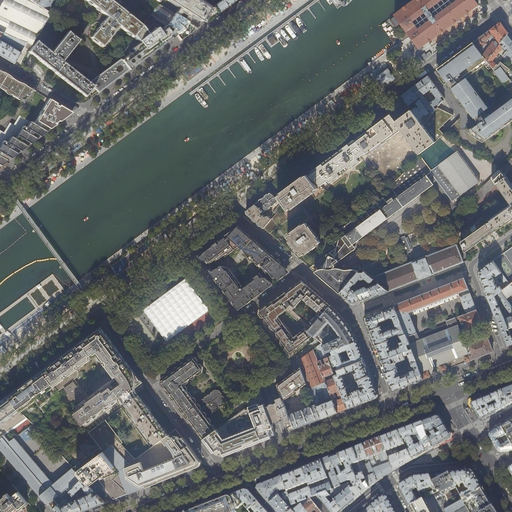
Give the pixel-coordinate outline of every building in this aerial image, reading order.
[(31,45),(49,15),(46,14),(47,11),(29,0),(0,0),(0,32),(3,34),(26,43),(25,43),(28,44),(31,45)] [(29,0),(47,11),(53,0),(29,0)] [(133,37),(142,26),(113,2),(109,0),(85,0),(107,17),(90,37),(102,47),(119,26),(133,37)] [(151,13),(157,4),(158,4),(158,3),(153,0),(140,0),(140,1),(144,4),(144,8),(151,13)] [(206,2),(204,1),(203,3),(197,0),(167,0),(178,7),(174,14),(178,16),(180,13),(185,16),(183,19),(187,22),(191,15),(201,21),(201,20),(205,22),(217,14),(218,13),(211,4),(210,5),(208,3),(206,2)] [(228,6),(235,0),(220,0),(217,3),(215,0),(213,0),(211,4),(218,13),(228,6)] [(414,0),(394,15),(387,21),(387,22),(388,23),(392,28),(395,26),(415,51),(468,12),(478,5),(474,0),(414,0)] [(167,26),(174,14),(157,4),(151,13),(150,14),(167,26)] [(174,14),(158,4),(157,4),(174,14),(181,18),(184,20),(187,22),(183,19),(178,16),(174,14)] [(129,70),(141,61),(156,50),(167,42),(174,36),(177,35),(176,33),(173,31),(169,27),(167,26),(150,14),(142,26),(133,37),(134,38),(127,48),(126,48),(120,58),(121,59),(120,59),(129,70)] [(182,39),(198,28),(197,28),(189,23),(187,22),(184,20),(181,18),(174,14),(167,26),(169,27),(173,31),(176,33),(177,35),(181,40),(182,39)] [(487,61),(507,34),(508,33),(503,26),(500,22),(495,26),(487,32),(473,42),(474,43),(480,51),(488,45),(486,43),(487,42),(486,41),(488,39),(490,41),(493,38),(492,36),(494,35),(494,36),(493,37),(494,38),(495,37),(499,43),(497,44),(496,42),(493,42),(483,55),(487,61)] [(93,87),(89,83),(62,61),(78,40),(68,31),(51,52),(37,41),(28,52),(31,54),(34,57),(85,97),(88,93),(93,87)] [(25,43),(26,43),(3,34),(0,39),(0,55),(2,57),(14,64),(20,53),(0,41),(2,39),(22,50),(25,43)] [(495,65),(496,64),(493,61),(503,47),(506,50),(502,56),(509,62),(511,64),(511,40),(507,34),(487,61),(492,68),(493,69),(496,65),(495,65)] [(460,54),(439,69),(436,71),(440,76),(438,77),(444,85),(448,82),(452,88),(453,90),(458,98),(459,98),(461,100),(462,99),(464,101),(463,102),(463,103),(464,104),(465,104),(466,104),(466,105),(465,106),(466,108),(468,111),(471,115),(472,115),(478,123),(475,125),(475,124),(469,128),(467,130),(468,131),(470,132),(473,135),(477,138),(481,141),(483,142),(511,120),(511,70),(506,65),(508,62),(501,57),(499,60),(496,64),(496,65),(493,69),(509,91),(502,96),(487,107),(466,79),(485,65),(488,69),(489,69),(490,69),(492,68),(487,61),(483,55),(480,51),(474,43),(460,54)] [(425,59),(432,54),(430,52),(425,55),(424,53),(420,56),(415,59),(419,64),(425,59)] [(89,83),(93,87),(97,91),(98,92),(103,89),(129,70),(120,59),(95,78),(89,83)] [(0,88),(8,93),(16,79),(2,71),(0,69),(0,88)] [(376,78),(383,87),(390,82),(395,79),(388,69),(376,78)] [(419,100),(426,109),(427,108),(428,109),(430,109),(432,113),(436,109),(434,107),(435,106),(436,106),(437,105),(436,105),(437,104),(439,106),(443,101),(441,98),(443,96),(436,87),(434,89),(433,88),(435,86),(428,76),(420,82),(411,88),(418,99),(420,97),(422,98),(419,100)] [(17,99),(25,85),(18,81),(16,79),(8,93),(17,99)] [(31,91),(32,89),(25,85),(17,99),(19,100),(31,91)] [(418,99),(411,88),(408,91),(401,96),(406,101),(409,106),(418,99)] [(31,91),(19,100),(24,103),(31,91)] [(59,122),(71,113),(59,105),(58,106),(55,105),(56,104),(53,102),(48,99),(43,106),(35,120),(50,128),(59,122)] [(426,109),(419,100),(416,103),(419,107),(418,108),(417,107),(416,108),(416,107),(412,110),(423,124),(425,122),(422,118),(422,116),(425,114),(427,115),(429,113),(426,109)] [(419,154),(437,140),(442,135),(444,134),(439,129),(453,115),(438,107),(436,109),(432,113),(425,122),(423,124),(412,110),(409,106),(406,101),(397,108),(355,139),(356,140),(365,153),(386,181),(394,175),(393,173),(419,154)] [(26,127),(30,121),(22,117),(16,127),(12,124),(6,134),(10,136),(11,136),(14,138),(22,125),(26,127)] [(38,137),(50,128),(35,120),(33,123),(30,121),(26,127),(22,125),(14,138),(11,136),(10,136),(13,138),(27,146),(38,137)] [(7,142),(10,136),(6,134),(1,131),(0,133),(0,144),(3,140),(7,142)] [(19,152),(27,146),(13,138),(10,136),(7,142),(3,140),(0,144),(0,153),(9,159),(19,152)] [(365,153),(356,140),(354,142),(351,144),(360,156),(365,153)] [(329,182),(359,161),(357,158),(360,156),(351,144),(349,145),(348,144),(343,148),(344,149),(333,157),(323,165),(322,164),(317,168),(318,169),(309,175),(321,185),(328,180),(329,182)] [(333,157),(344,149),(343,148),(322,164),(323,165),(333,157)] [(352,244),(432,185),(431,183),(436,180),(452,201),(480,180),(457,150),(438,164),(438,165),(431,170),(421,156),(390,186),(392,189),(395,194),(386,201),(382,196),(355,217),(338,230),(342,236),(343,237),(345,235),(352,244)] [(9,159),(0,153),(0,165),(8,160),(9,159)] [(511,218),(511,187),(504,175),(511,167),(511,157),(502,167),(472,197),(476,203),(496,184),(511,206),(489,221),(495,231),(511,218)] [(270,233),(326,190),(321,185),(309,175),(308,174),(304,177),(292,186),(281,194),(276,198),(279,200),(280,199),(282,202),(284,204),(278,211),(275,214),(272,218),(264,228),(270,233)] [(292,186),(304,177),(304,176),(280,193),(281,194),(292,186)] [(279,200),(276,198),(270,193),(263,198),(255,204),(263,211),(264,212),(267,210),(271,207),(270,206),(271,206),(272,206),(275,204),(279,200)] [(278,211),(284,204),(282,202),(273,212),(274,213),(276,210),(278,211)] [(264,228),(272,218),(268,215),(265,217),(263,215),(261,214),(263,211),(255,204),(247,210),(247,214),(254,220),(264,228)] [(488,236),(495,231),(489,221),(485,215),(458,234),(465,252),(475,245),(488,236)] [(309,226),(306,222),(303,225),(291,234),(287,236),(290,240),(299,252),(302,255),(305,253),(317,244),(320,242),(318,238),(309,226)] [(291,234),(303,225),(302,223),(290,232),(291,234)] [(319,237),(310,225),(309,226),(318,238),(319,237)] [(253,240),(240,229),(239,228),(238,228),(237,229),(237,230),(237,231),(239,234),(237,235),(234,230),(232,231),(219,241),(199,255),(201,257),(200,258),(201,260),(203,261),(204,261),(208,261),(209,262),(212,260),(213,263),(219,258),(220,260),(229,254),(230,255),(238,250),(238,251),(242,249),(243,250),(244,250),(250,259),(253,258),(259,267),(261,266),(267,274),(269,272),(271,276),(273,275),(278,280),(287,273),(287,269),(279,263),(263,249),(253,240)] [(340,259),(355,248),(352,244),(345,235),(343,237),(346,241),(336,254),(340,259)] [(333,267),(340,259),(336,254),(346,241),(343,237),(342,236),(331,244),(336,248),(337,249),(326,256),(329,260),(320,267),(322,269),(324,272),(320,272),(318,275),(321,277),(339,294),(351,280),(358,271),(361,268),(357,265),(347,269),(344,270),(341,270),(336,269),(333,268),(333,267)] [(405,238),(404,236),(398,239),(408,263),(411,262),(408,253),(410,251),(410,250),(405,238)] [(299,252),(290,240),(289,241),(297,252),(299,252)] [(306,254),(318,245),(317,244),(305,253),(306,254)] [(434,274),(463,262),(463,261),(457,244),(427,256),(426,255),(425,255),(426,256),(422,257),(422,256),(421,257),(421,258),(411,262),(408,263),(372,277),(376,280),(378,282),(389,291),(402,286),(418,279),(418,280),(426,277),(434,274)] [(326,256),(337,249),(336,248),(325,255),(326,256)] [(501,272),(493,261),(480,270),(478,274),(482,283),(487,295),(494,293),(495,295),(496,294),(500,291),(503,289),(500,285),(498,287),(496,285),(496,284),(496,283),(494,283),(494,282),(495,281),(492,275),(493,274),(497,275),(501,272)] [(241,307),(272,284),(265,277),(264,278),(260,273),(242,286),(229,269),(223,266),(222,266),(220,266),(220,267),(219,268),(219,269),(218,270),(215,270),(212,272),(224,289),(237,307),(239,305),(241,307)] [(376,280),(372,277),(365,271),(364,272),(359,272),(358,271),(351,280),(354,283),(355,284),(360,279),(364,279),(364,278),(369,282),(371,282),(372,283),(374,282),(376,280)] [(509,284),(503,275),(500,277),(504,282),(505,281),(508,285),(509,284)] [(184,278),(141,308),(164,340),(207,310),(184,278)] [(493,351),(487,336),(482,338),(471,343),(470,342),(466,344),(463,338),(455,317),(446,321),(447,326),(443,328),(442,326),(428,331),(429,333),(425,335),(426,337),(419,340),(409,312),(458,293),(460,297),(466,313),(459,316),(464,330),(482,324),(464,278),(454,282),(443,286),(426,293),(410,299),(394,305),(405,333),(410,344),(416,361),(423,379),(430,376),(429,376),(432,375),(434,374),(434,375),(437,373),(439,372),(441,371),(442,372),(447,369),(466,362),(469,361),(472,360),(471,359),(474,358),(476,357),(488,353),(493,351)] [(206,293),(195,279),(190,282),(201,297),(206,293)] [(288,307),(285,302),(296,295),(298,297),(301,293),(300,291),(302,290),(303,291),(308,286),(304,283),(301,280),(291,288),(289,288),(285,291),(285,293),(283,293),(279,296),(278,298),(277,297),(273,300),(272,302),(271,302),(266,305),(266,307),(265,307),(261,309),(260,314),(263,318),(265,318),(264,320),(267,324),(269,324),(273,330),(275,330),(277,333),(277,334),(281,340),(281,342),(284,346),(286,346),(285,348),(289,352),(293,353),(299,348),(299,346),(301,346),(303,345),(303,343),(305,343),(309,340),(309,338),(313,335),(308,330),(305,327),(297,334),(294,337),(279,317),(279,316),(286,310),(288,307)] [(351,287),(354,283),(351,280),(339,294),(344,298),(351,304),(355,304),(358,303),(361,302),(357,291),(354,292),(352,290),(351,287)] [(506,299),(511,293),(511,281),(509,284),(508,285),(503,289),(500,291),(506,299)] [(389,291),(378,282),(377,284),(370,287),(372,291),(370,292),(372,298),(389,291)] [(372,291),(370,287),(367,288),(367,287),(366,287),(366,286),(365,286),(364,285),(363,286),(363,287),(357,289),(357,291),(361,302),(367,300),(372,298),(370,292),(372,291)] [(318,295),(308,286),(303,291),(301,293),(298,297),(288,307),(286,310),(289,313),(302,298),(303,298),(317,310),(317,312),(304,327),(305,327),(308,330),(330,305),(318,295)] [(511,306),(506,299),(500,291),(496,294),(510,312),(511,313),(511,312),(511,306)] [(502,313),(495,295),(494,293),(487,295),(490,302),(495,316),(502,313)] [(357,340),(355,338),(352,332),(350,328),(346,323),(343,319),(340,315),(336,310),(330,305),(308,330),(313,335),(321,343),(322,343),(325,352),(330,350),(357,340)] [(405,333),(394,305),(390,307),(383,309),(386,319),(391,317),(391,318),(392,318),(393,318),(396,326),(398,327),(398,328),(396,328),(391,329),(394,335),(399,333),(400,335),(405,333)] [(386,319),(383,309),(374,313),(366,316),(365,319),(367,324),(369,330),(379,326),(378,324),(379,322),(385,320),(386,321),(387,321),(386,319)] [(208,311),(182,327),(188,336),(214,320),(208,311)] [(303,319),(301,317),(300,315),(299,316),(297,313),(296,315),(294,313),(292,316),(301,324),(304,322),(302,321),(303,319)] [(511,344),(511,337),(510,334),(507,327),(504,319),(502,313),(495,316),(501,332),(507,346),(511,345),(511,344)] [(394,335),(391,329),(383,332),(381,333),(380,331),(382,330),(381,326),(379,326),(369,330),(372,338),(375,345),(389,340),(388,337),(394,335)] [(111,342),(101,328),(90,336),(112,367),(110,368),(116,375),(129,365),(122,355),(111,342)] [(410,344),(405,333),(400,335),(402,341),(399,342),(401,345),(400,347),(388,351),(387,350),(388,349),(391,348),(391,347),(390,347),(388,342),(389,341),(389,340),(375,345),(379,355),(381,360),(402,352),(404,356),(408,354),(410,361),(409,362),(409,363),(411,363),(416,361),(410,344)] [(112,367),(90,336),(81,342),(92,356),(97,353),(98,352),(99,353),(110,368),(112,367)] [(346,366),(364,359),(360,349),(357,340),(330,350),(332,354),(330,355),(334,366),(336,365),(338,369),(346,366)] [(55,387),(78,369),(77,368),(92,356),(81,342),(72,349),(66,354),(54,363),(47,368),(43,371),(55,387)] [(333,371),(325,352),(322,343),(321,343),(317,346),(316,346),(321,357),(323,356),(326,363),(323,364),(321,359),(319,360),(319,359),(317,359),(324,377),(334,373),(333,371)] [(301,359),(298,361),(300,366),(306,382),(307,383),(315,404),(321,419),(327,416),(338,412),(332,399),(332,398),(325,381),(324,377),(317,359),(313,349),(301,359)] [(396,364),(397,362),(405,359),(404,356),(402,352),(381,360),(383,366),(385,373),(397,368),(400,367),(400,366),(397,367),(396,364)] [(110,368),(99,353),(98,355),(108,369),(110,368)] [(78,369),(93,358),(92,356),(77,368),(78,369)] [(217,429),(212,422),(212,421),(210,417),(208,416),(208,415),(206,414),(206,412),(204,410),(202,410),(201,408),(201,406),(199,403),(197,403),(197,400),(194,397),(192,396),(188,391),(188,389),(185,385),(183,384),(183,382),(185,383),(189,380),(189,378),(191,378),(195,375),(195,373),(197,374),(201,371),(202,367),(200,364),(198,364),(198,362),(195,358),(191,358),(187,360),(187,362),(185,362),(181,365),(180,367),(178,367),(174,370),(174,371),(172,371),(168,374),(167,376),(165,376),(162,379),(161,383),(164,387),(166,387),(166,389),(169,393),(170,393),(170,395),(174,401),(175,400),(180,406),(179,407),(181,410),(183,412),(184,412),(184,413),(187,418),(189,418),(190,420),(190,422),(193,426),(195,426),(195,428),(198,432),(199,432),(204,438),(217,429)] [(367,366),(364,359),(346,366),(348,372),(353,370),(357,380),(358,379),(370,375),(367,366)] [(423,379),(416,361),(411,363),(413,367),(414,367),(414,368),(414,370),(410,371),(410,372),(409,372),(406,365),(403,366),(410,384),(416,381),(423,379)] [(116,376),(130,366),(129,365),(116,375),(116,376)] [(96,405),(136,375),(130,367),(130,366),(116,376),(115,377),(72,409),(84,425),(101,412),(96,405)] [(281,397),(283,400),(286,399),(307,383),(306,382),(300,366),(278,382),(279,383),(278,386),(277,387),(281,397)] [(342,374),(348,372),(346,366),(338,369),(333,371),(334,373),(335,376),(348,408),(361,403),(363,402),(358,389),(354,390),(353,388),(349,390),(350,393),(349,393),(343,379),(344,379),(342,374)] [(410,384),(403,366),(401,367),(403,372),(404,372),(405,374),(401,375),(399,375),(398,372),(397,368),(385,373),(389,381),(392,388),(395,390),(404,386),(410,384)] [(78,388),(78,386),(78,385),(77,385),(73,380),(74,379),(75,378),(76,377),(77,376),(78,375),(78,374),(78,373),(78,371),(78,369),(55,387),(67,403),(73,398),(78,404),(88,396),(84,391),(82,392),(78,388)] [(58,391),(43,371),(36,376),(34,377),(27,383),(26,383),(26,384),(25,384),(18,390),(16,391),(9,396),(20,410),(20,409),(21,410),(33,401),(32,400),(35,398),(37,400),(40,405),(51,397),(50,397),(58,391)] [(136,391),(136,390),(136,389),(136,388),(137,387),(138,386),(137,386),(142,382),(141,380),(140,381),(136,375),(96,405),(101,412),(118,400),(121,398),(122,398),(124,401),(126,404),(139,395),(137,393),(137,392),(136,391)] [(374,383),(370,375),(358,379),(360,386),(361,386),(361,388),(359,389),(358,389),(363,402),(368,400),(376,397),(377,395),(378,394),(376,390),(374,383)] [(348,408),(335,376),(333,376),(334,377),(325,381),(332,398),(335,396),(334,392),(337,391),(340,398),(335,400),(334,398),(332,399),(338,412),(343,410),(348,408)] [(321,419),(315,404),(307,383),(286,399),(283,400),(294,429),(301,426),(321,419)] [(507,406),(511,403),(511,386),(507,388),(501,390),(507,406)] [(206,414),(208,415),(210,415),(214,412),(214,410),(216,410),(220,407),(220,405),(222,406),(226,403),(227,399),(223,395),(222,395),(222,394),(219,390),(219,389),(216,389),(211,392),(211,394),(210,393),(205,397),(205,398),(203,398),(199,401),(199,403),(201,406),(201,408),(202,410),(204,410),(206,412),(206,414)] [(507,406),(501,390),(495,393),(489,395),(492,403),(495,401),(496,404),(493,405),(496,412),(502,409),(507,406)] [(152,413),(139,395),(126,404),(155,444),(168,435),(152,413)] [(489,395),(480,398),(472,402),(471,405),(475,412),(479,419),(481,419),(483,420),(496,412),(493,405),(492,403),(489,395)] [(0,436),(3,434),(27,417),(20,411),(20,410),(9,396),(0,402),(0,436)] [(41,406),(52,399),(51,397),(40,405),(41,406)] [(281,397),(275,399),(277,402),(277,405),(279,410),(283,419),(285,423),(286,422),(287,425),(288,426),(289,426),(289,427),(290,430),(294,429),(283,400),(281,397)] [(37,400),(35,398),(32,400),(33,401),(21,410),(21,411),(37,400)] [(102,414),(120,401),(118,400),(101,412),(102,414)] [(277,405),(277,402),(272,405),(265,407),(272,424),(275,423),(278,422),(283,419),(279,410),(277,405)] [(242,449),(271,438),(269,431),(270,431),(269,429),(273,427),(272,424),(265,407),(264,404),(260,405),(260,406),(259,406),(257,403),(248,407),(249,409),(256,427),(225,439),(217,429),(204,438),(203,439),(209,447),(213,453),(219,449),(220,450),(221,450),(224,456),(242,449)] [(225,439),(256,427),(249,409),(246,410),(245,409),(217,429),(225,439)] [(85,427),(102,414),(101,412),(84,425),(85,427)] [(434,429),(436,428),(438,430),(446,426),(442,420),(440,417),(437,415),(429,418),(422,421),(426,432),(429,431),(430,434),(435,432),(434,429)] [(139,489),(140,489),(154,484),(200,466),(201,462),(199,460),(182,437),(175,429),(168,435),(155,444),(135,459),(120,444),(122,442),(106,420),(89,432),(101,448),(120,473),(114,481),(126,492),(132,490),(138,488),(139,489)] [(427,435),(426,432),(422,421),(411,425),(407,427),(397,431),(404,444),(407,450),(412,460),(424,453),(433,448),(427,435)] [(505,424),(501,427),(511,445),(511,424),(510,421),(505,424)] [(450,438),(451,435),(446,427),(446,426),(438,430),(439,433),(436,434),(435,432),(430,434),(427,435),(433,448),(443,442),(450,438)] [(511,445),(501,427),(490,433),(489,436),(490,438),(497,450),(501,452),(511,450),(511,445)] [(404,444),(397,431),(388,434),(380,437),(390,463),(393,471),(405,464),(412,460),(407,450),(394,455),(392,449),(404,444)] [(70,492),(82,478),(73,468),(53,482),(15,438),(9,441),(3,434),(0,436),(0,448),(15,467),(38,494),(47,505),(49,504),(48,504),(54,499),(58,504),(67,494),(70,492)] [(390,463),(380,437),(371,441),(362,444),(368,458),(378,454),(382,465),(377,467),(375,462),(370,464),(372,469),(377,481),(385,476),(393,471),(390,463)] [(368,458),(362,444),(357,446),(353,448),(360,466),(363,465),(363,464),(362,461),(365,460),(366,462),(369,461),(368,458)] [(120,473),(101,448),(73,467),(73,468),(82,478),(88,484),(90,483),(91,482),(94,480),(96,481),(98,479),(113,499),(121,496),(127,494),(126,492),(114,481),(120,473)] [(354,473),(352,466),(352,465),(356,463),(360,471),(362,470),(360,466),(353,448),(348,450),(338,454),(342,466),(344,470),(346,476),(354,473)] [(346,476),(344,470),(341,471),(340,467),(342,466),(338,454),(333,455),(329,457),(339,484),(348,481),(346,476)] [(332,490),(340,486),(339,484),(329,457),(326,458),(320,460),(332,490)] [(317,495),(326,492),(332,490),(320,460),(311,464),(302,468),(313,497),(317,495)] [(372,469),(370,464),(370,463),(366,465),(369,473),(370,472),(371,475),(365,478),(369,488),(374,484),(377,481),(372,469)] [(313,497),(302,468),(292,471),(281,476),(287,492),(289,498),(292,505),(296,503),(295,501),(297,500),(298,502),(299,502),(307,499),(306,497),(308,496),(309,498),(313,497)] [(369,488),(365,478),(362,470),(360,471),(361,473),(358,474),(359,475),(357,476),(355,476),(354,473),(346,476),(348,481),(349,483),(351,483),(352,485),(353,484),(353,485),(353,486),(353,487),(353,488),(351,489),(355,499),(363,493),(369,488)] [(482,488),(473,472),(471,471),(469,470),(462,471),(449,473),(453,481),(455,486),(459,484),(459,485),(464,483),(466,485),(465,486),(466,488),(468,488),(469,490),(460,495),(462,499),(482,488)] [(444,475),(443,476),(441,473),(434,474),(436,479),(434,480),(432,481),(435,489),(437,492),(439,491),(441,495),(449,491),(456,488),(455,486),(453,481),(449,473),(444,475)] [(435,489),(432,481),(429,475),(421,475),(413,476),(412,477),(417,488),(419,492),(422,491),(423,492),(426,491),(425,489),(431,486),(433,490),(435,489)] [(287,492),(281,476),(269,480),(257,485),(256,488),(264,498),(266,500),(269,504),(279,495),(280,495),(278,492),(282,490),(283,492),(282,492),(283,494),(287,492)] [(417,488),(412,477),(408,479),(400,484),(399,487),(403,494),(409,506),(410,506),(419,501),(417,498),(416,498),(416,497),(417,497),(414,492),(413,492),(412,490),(417,488)] [(105,502),(88,484),(82,478),(70,492),(77,499),(81,504),(84,511),(92,508),(105,502)] [(349,505),(355,499),(351,489),(349,483),(340,486),(332,490),(326,492),(329,495),(331,498),(345,488),(346,491),(333,501),(334,502),(342,510),(349,505)] [(26,504),(29,502),(14,485),(0,495),(0,511),(12,511),(15,511),(19,507),(21,508),(26,504)] [(480,511),(492,505),(487,497),(482,488),(462,499),(446,508),(443,510),(444,511),(480,511)] [(257,501),(248,491),(245,490),(240,492),(234,494),(243,504),(246,502),(246,503),(248,505),(246,507),(248,510),(248,509),(257,501)] [(449,491),(441,495),(445,504),(444,504),(446,508),(462,499),(460,495),(459,493),(453,495),(449,491)] [(339,511),(342,510),(334,502),(330,505),(330,504),(331,503),(330,503),(330,502),(329,502),(325,497),(329,495),(326,492),(317,495),(331,511),(339,511)] [(80,511),(84,511),(81,504),(77,499),(76,499),(77,500),(75,501),(74,502),(73,501),(69,503),(67,500),(67,498),(67,496),(67,494),(58,504),(52,511),(53,511),(80,511)] [(243,504),(234,494),(226,497),(231,511),(234,511),(236,511),(235,509),(238,507),(243,504)] [(289,507),(279,495),(269,504),(275,510),(276,511),(288,511),(291,510),(289,507)] [(331,511),(317,495),(313,497),(309,498),(320,511),(331,511)] [(395,511),(392,506),(387,496),(383,495),(377,500),(371,505),(374,511),(395,511)] [(231,511),(226,497),(211,503),(202,506),(191,510),(186,511),(231,511)] [(320,511),(309,498),(307,499),(299,502),(307,511),(312,511),(315,510),(316,511),(320,511)] [(429,511),(423,499),(422,499),(419,501),(410,506),(413,511),(429,511)] [(250,511),(258,511),(263,508),(258,502),(257,501),(248,509),(250,511)] [(307,511),(299,502),(298,502),(296,503),(292,505),(289,507),(291,510),(293,511),(307,511)]
